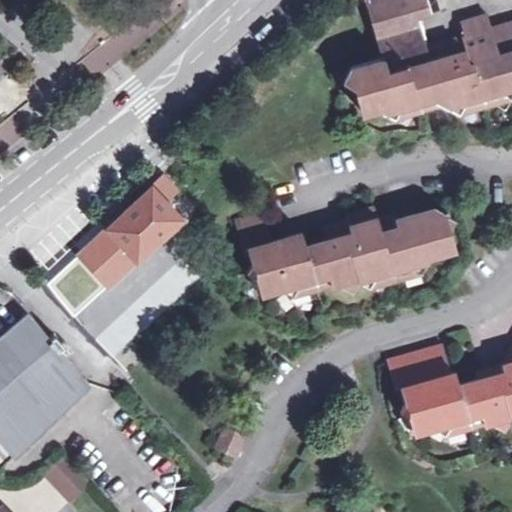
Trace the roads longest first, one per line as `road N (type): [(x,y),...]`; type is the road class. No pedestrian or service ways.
road 1 (residential): [(511,274),(471,302),(311,361),(237,493),(217,511)]
road 2 (primary): [(0,208),(222,21)]
road 3 (residential): [(511,165),(469,160),(302,192)]
